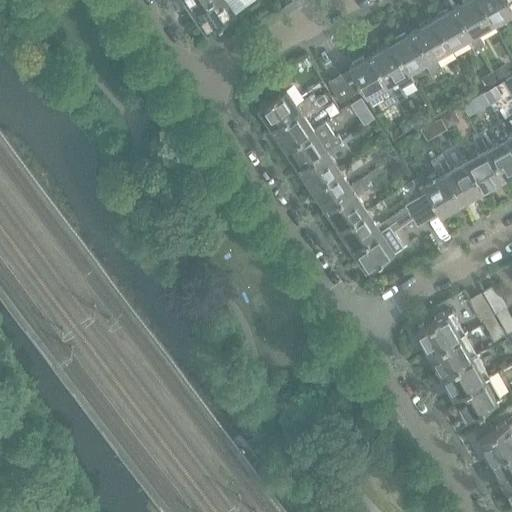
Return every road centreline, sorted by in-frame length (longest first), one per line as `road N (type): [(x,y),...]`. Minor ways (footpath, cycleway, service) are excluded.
road 1 (residential): [(356,327),(197,89)]
road 2 (residential): [(465,511),(356,327)]
road 3 (residential): [(356,327),(511,239)]
road 4 (residential): [(197,89),(344,0)]
